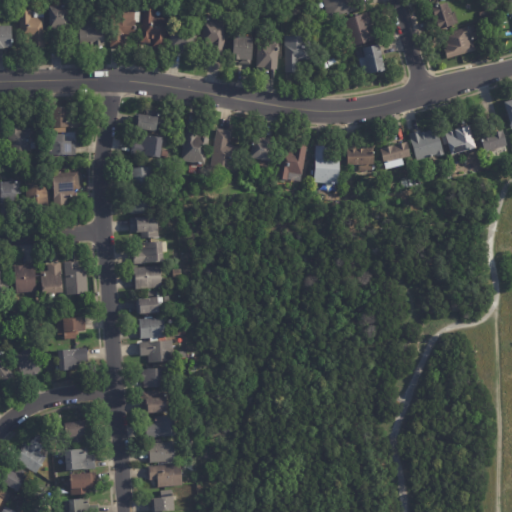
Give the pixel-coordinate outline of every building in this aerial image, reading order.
[(358,0),(361,9),(328,19),(322,0),(358,0)] [(439,29),(432,8),(447,3),(450,13),(454,12),(458,24),(439,31),(439,29)] [(60,29),(48,29),(49,7),(68,7),(68,30),(60,29)] [(126,35),(124,35),(123,48),(109,47),(112,9),(139,12),(139,23),(136,23),(135,35),(126,35)] [(155,11),(154,17),(167,18),(164,49),(152,48),(152,40),(150,39),(150,44),(140,44),(143,9),(155,10),(155,11)] [(30,12),(30,18),(43,18),(45,48),(32,48),(32,41),(18,41),(19,10),(30,10),(30,12)] [(370,13),(372,22),(370,22),(375,41),(348,49),(340,21),(370,12),(370,13)] [(220,57),(213,56),(213,47),(199,46),(202,18),(227,21),(224,57),(220,57)] [(101,46),(79,46),(79,23),(103,22),(104,46),(101,46)] [(0,48),(10,48),(10,26),(0,25),(0,48)] [(471,28),(473,32),(471,35),(476,51),(447,59),(443,44),(445,44),(442,34),(469,26),(471,28)] [(183,50),(180,50),(180,49),(169,48),(171,30),(195,32),(193,50),(186,49),(186,50),(183,50)] [(244,37),(252,37),(251,61),(248,61),(247,66),(238,65),(238,63),(232,63),(234,36),(244,37)] [(296,73),(285,73),(284,37),(307,36),(307,59),(297,59),(297,73),(296,73)] [(274,70),(256,68),(258,43),(278,44),(277,70),(274,70)] [(382,55),(385,71),(362,76),(357,52),(364,51),(363,49),(380,45),(382,55)] [(336,63),(336,64),(329,66),(327,60),(334,58),(336,63)] [(511,98),(503,100),(507,126),(511,125),(511,98)] [(81,114),(81,126),(66,126),(66,131),(55,131),(54,126),(48,126),(47,106),(75,106),(75,113),(81,113),(81,114)] [(146,114),(158,115),(157,116),(163,117),(162,125),(156,124),(155,130),(137,128),(138,117),(137,117),(138,112),(146,114)] [(10,117),(22,117),(22,127),(33,127),(33,141),(35,141),(35,149),(30,149),(30,151),(8,151),(8,117),(10,117)] [(194,125),(199,126),(198,136),(209,138),(204,164),(180,160),(186,124),(194,125)] [(468,148),(450,153),(444,133),(454,130),(454,129),(469,124),(475,146),(468,148)] [(436,155),(436,154),(416,160),(408,133),(418,130),(419,132),(424,131),(424,132),(427,131),(427,130),(436,127),(443,154),(436,155)] [(218,128),(230,131),(228,143),(236,145),(232,169),(210,165),(216,128),(218,128)] [(496,153),(495,154),(494,150),(490,151),(488,150),(486,149),(483,150),(479,134),(502,128),(506,143),(504,144),(506,151),(496,153)] [(161,137),(159,156),(130,153),(131,140),(138,141),(139,134),(161,137)] [(263,137),(274,139),(271,160),(249,157),(253,136),(260,137),(260,136),(263,137)] [(76,143),(76,154),(49,154),(49,139),(72,139),(72,140),(76,140),(76,143)] [(400,158),(392,160),(394,167),(385,170),(379,148),(393,144),(394,146),(396,145),(395,144),(407,141),(410,155),(400,158)] [(284,178),(276,176),(281,143),(291,144),(291,149),(293,150),(294,142),(306,144),(301,180),(284,178)] [(325,145),(330,145),(329,156),(339,156),(338,183),(314,183),(315,145),(325,145)] [(358,170),(358,163),(346,164),(346,147),(371,146),(372,170),(358,171),(358,170)] [(128,186),(128,167),(156,167),(157,186),(128,187),(128,186)] [(73,174),(74,188),(68,189),(69,196),(62,196),(63,205),(49,205),(47,176),(50,175),(50,172),(73,171),(73,174)] [(13,205),(0,205),(0,182),(13,181),(13,183),(20,183),(21,195),(14,195),(14,205),(13,205)] [(46,208),(27,209),(25,184),(46,182),(48,208),(46,208)] [(130,213),(129,194),(153,192),(154,212),(130,213)] [(154,215),(157,221),(160,221),(160,226),(157,226),(158,236),(140,237),(140,231),(130,232),(129,217),(135,217),(135,216),(154,215)] [(132,263),(131,251),(138,251),(138,244),(161,241),(161,242),(165,242),(166,252),(162,253),(162,255),(160,255),(161,261),(144,263),(133,265),(132,263)] [(49,263),(61,262),(62,291),(42,292),(41,271),(47,270),(47,263),(49,263)] [(66,263),(77,262),(78,268),(86,268),(87,293),(65,294),(64,263),(66,263)] [(22,264),(34,264),(35,291),(16,292),(14,265),(22,264)] [(134,287),(133,267),(160,266),(161,287),(135,289),(134,287)] [(181,269),(181,279),(172,278),(173,269),(181,269)] [(136,311),(135,300),(138,299),(138,298),(162,296),(162,305),(159,306),(159,311),(136,313),(136,311)] [(84,319),(85,330),(78,330),(78,333),(76,333),(76,338),(63,339),(62,317),(84,316),(84,319)] [(139,337),(139,328),(137,328),(137,323),(138,323),(138,319),(162,317),(163,337),(139,338),(139,337)] [(147,356),(147,355),(140,355),(139,342),(174,340),(174,361),(148,362),(147,356)] [(32,375),(25,379),(13,356),(29,348),(41,371),(32,375)] [(86,350),(87,362),(76,363),(76,370),(59,370),(58,350),(86,349),(86,350)] [(15,381),(8,386),(4,381),(2,382),(0,379),(0,358),(1,358),(15,375),(14,376),(16,380),(15,381)] [(143,387),(142,379),(141,373),(142,373),(142,369),(164,367),(165,386),(143,387)] [(144,412),(143,400),(146,400),(146,398),(169,396),(169,411),(147,412),(144,412)] [(146,437),(145,425),(154,424),(153,416),(175,415),(177,435),(156,437),(156,438),(146,438),(146,437)] [(50,426),(44,428),(41,420),(47,418),(50,426)] [(86,423),(88,433),(83,434),(84,441),(66,443),(65,435),(66,435),(64,422),(86,419),(86,423)] [(33,440),(43,445),(39,452),(45,456),(35,473),(15,461),(25,444),(28,445),(32,439),(33,440)] [(149,461),(147,444),(172,442),(173,461),(149,463),(149,461)] [(94,457),(95,468),(66,470),(65,449),(87,448),(87,455),(94,455),(94,457)] [(181,476),(182,485),(157,487),(157,480),(149,480),(148,466),(180,464),(181,476)] [(23,480),(17,490),(0,480),(7,468),(24,478),(23,480)] [(91,475),(92,487),(86,487),(87,494),(69,495),(68,486),(71,486),(70,473),(91,472),(91,475)] [(7,496),(5,499),(0,496),(0,486),(7,491),(9,492),(7,496)] [(152,511),(151,500),(153,500),(153,498),(176,496),(176,501),(173,501),(174,510),(156,511),(152,511)] [(98,507),(98,511),(69,511),(69,499),(88,498),(88,508),(98,507)]
